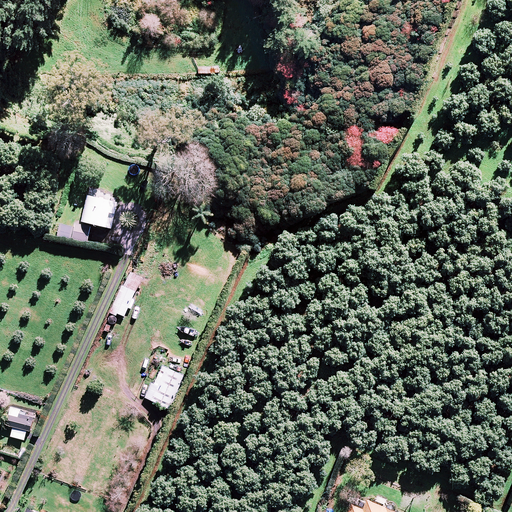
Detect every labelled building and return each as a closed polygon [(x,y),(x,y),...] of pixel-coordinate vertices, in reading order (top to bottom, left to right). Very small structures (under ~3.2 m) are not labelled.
[(117,199),(88,192),(82,219),(111,226),(117,199)] [(72,240),(73,237),(88,241),(91,226),(77,222),(76,226),(60,222),(57,237),(72,240)] [(168,228),(161,224),(157,232),(164,235),(168,228)] [(110,312),(117,315),(119,312),(127,316),(135,298),(133,297),(143,276),(130,270),(110,312)] [(117,315),(110,312),(106,320),(112,323),(115,325),(119,316),(117,315)] [(180,370),(164,363),(160,373),(163,374),(159,384),(153,381),(146,397),(166,405),(180,370)] [(21,408),(11,405),(7,423),(14,425),(12,435),(25,438),(28,428),(31,429),(35,413),(21,410),(21,408)] [(395,509),(367,498),(363,508),(352,503),(348,511),(395,511),(394,511),(395,509)]
